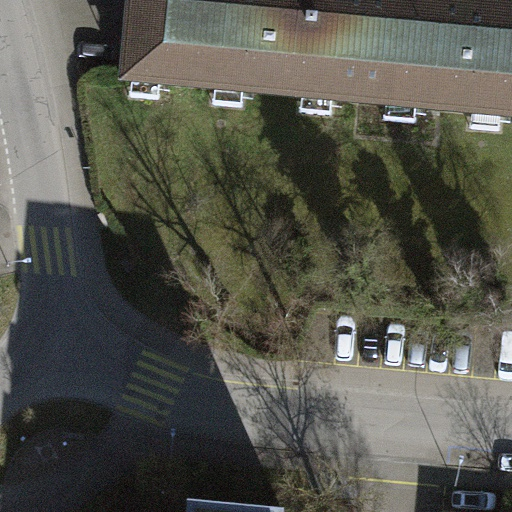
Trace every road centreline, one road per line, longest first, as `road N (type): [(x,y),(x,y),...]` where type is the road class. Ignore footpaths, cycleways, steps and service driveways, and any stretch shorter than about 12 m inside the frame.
road 1 (residential): [(51,356),(152,393),(511,431)]
road 2 (residential): [(51,356),(19,56),(0,4)]
